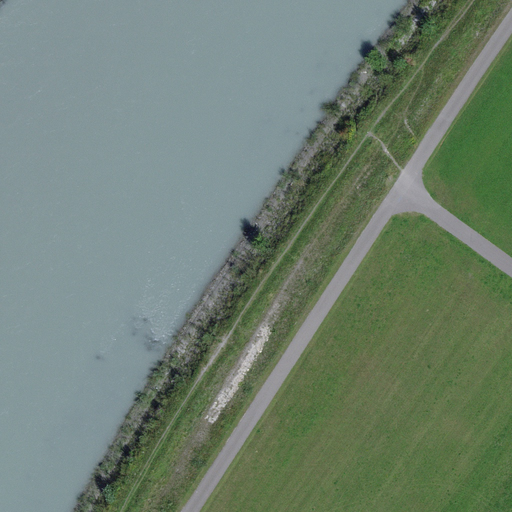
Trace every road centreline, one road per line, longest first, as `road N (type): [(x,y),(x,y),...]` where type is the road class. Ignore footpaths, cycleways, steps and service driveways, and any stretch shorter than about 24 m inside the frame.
road 1 (track): [(198,511),(511,30)]
road 2 (track): [(511,264),(406,195)]
